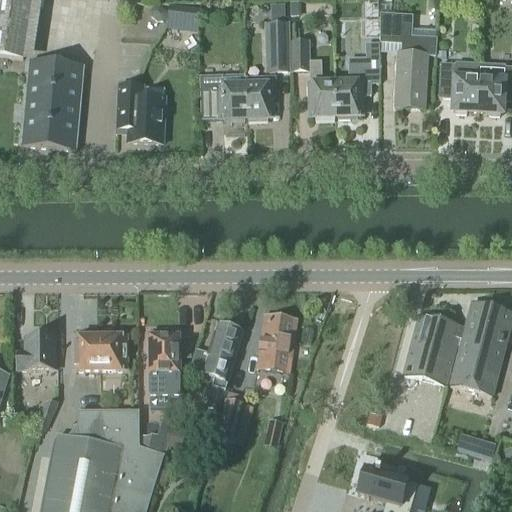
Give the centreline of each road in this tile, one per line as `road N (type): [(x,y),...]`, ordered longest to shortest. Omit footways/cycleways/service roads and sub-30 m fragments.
road 1 (residential): [(0,180),(511,170)]
road 2 (residential): [(0,280),(511,279)]
